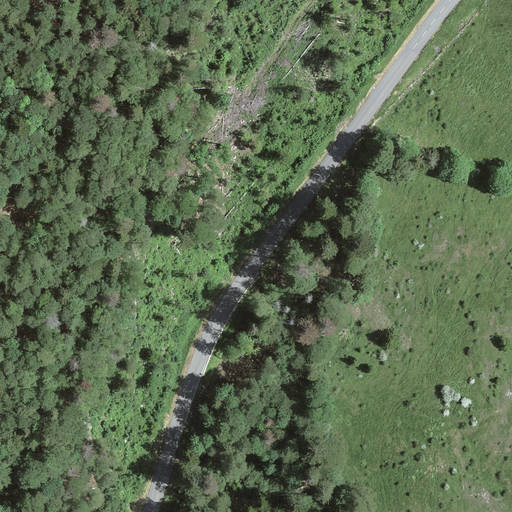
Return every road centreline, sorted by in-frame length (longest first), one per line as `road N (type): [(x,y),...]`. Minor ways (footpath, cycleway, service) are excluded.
road 1 (secondary): [(151,511),(217,321),(450,0)]
road 2 (track): [(0,148),(59,0)]
